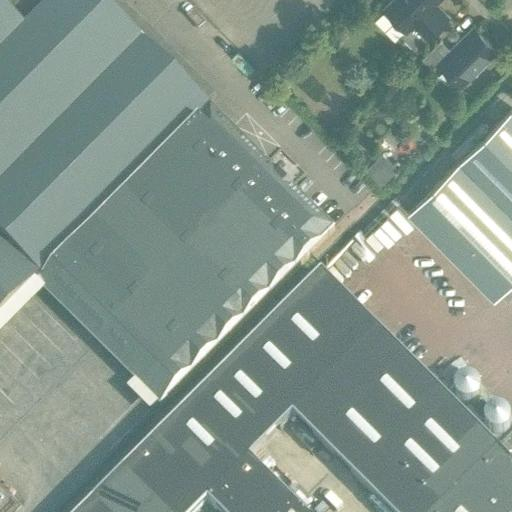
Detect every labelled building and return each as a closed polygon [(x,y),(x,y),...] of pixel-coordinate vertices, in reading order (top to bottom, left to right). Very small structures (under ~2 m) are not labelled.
[(54,0),(26,29),(0,3),(0,337),(49,288),(166,403),(334,232),(208,108),(217,98),(117,0),(54,0)] [(437,2),(438,0),(391,0),(385,7),(407,30),(402,35),(414,48),(449,14),(437,2)] [(497,49),(474,26),(450,49),(441,39),(423,57),(433,67),(439,61),(462,84),(497,49)] [(511,107),(410,209),(436,236),(423,249),(479,306),(493,293),(494,294),(511,276),(511,107)] [(382,153),(365,170),(379,184),(396,167),(382,153)] [(437,511),(498,451),(496,449),(321,275),(209,388),(267,446),(293,419),(386,511),(437,511)] [(251,462),(267,446),(209,388),(150,447),(208,504),(250,461),(251,462)] [(158,511),(199,511),(208,504),(150,447),(122,475),(158,511)] [(511,511),(511,464),(498,451),(437,511),(511,511)] [(259,511),(280,491),(251,462),(250,461),(208,504),(216,511),(259,511)] [(100,511),(158,511),(122,475),(93,504),(100,511)] [(301,511),(280,491),(259,511),(301,511)]
